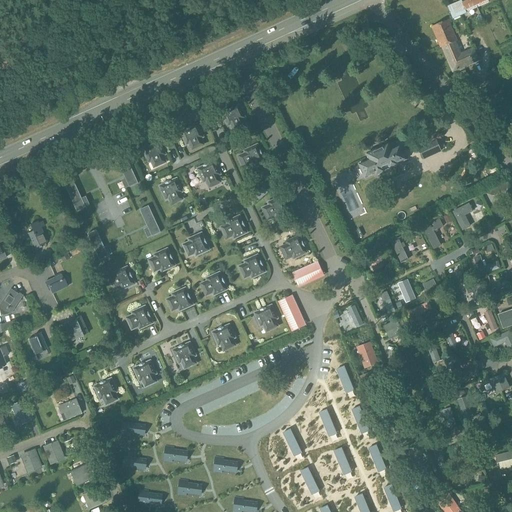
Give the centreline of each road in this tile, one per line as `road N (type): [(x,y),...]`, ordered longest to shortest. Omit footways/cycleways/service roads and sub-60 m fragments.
road 1 (secondary): [(0,157),(347,0)]
road 2 (residential): [(511,165),(372,0)]
road 3 (track): [(41,0),(96,24),(115,24),(168,0)]
